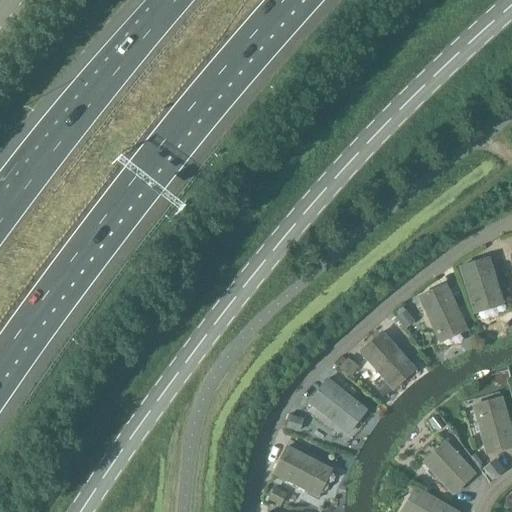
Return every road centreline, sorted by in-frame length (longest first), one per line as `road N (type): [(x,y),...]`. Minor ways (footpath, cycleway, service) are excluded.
road 1 (secondary): [(82,511),(187,360),(319,198),(511,7)]
road 2 (motorway): [(0,365),(188,113),(288,0)]
road 3 (motorway): [(177,0),(0,225)]
